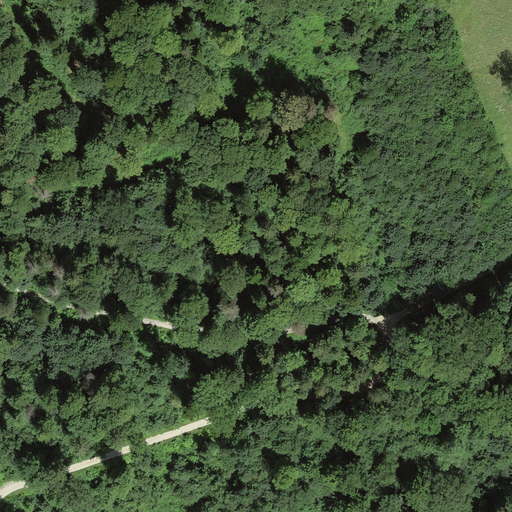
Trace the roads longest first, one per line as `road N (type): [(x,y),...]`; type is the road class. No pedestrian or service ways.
road 1 (track): [(511,254),(379,320),(392,337),(390,359),(368,385),(243,408),(0,498)]
road 2 (track): [(0,283),(210,332),(259,335),(348,315),(379,320)]
